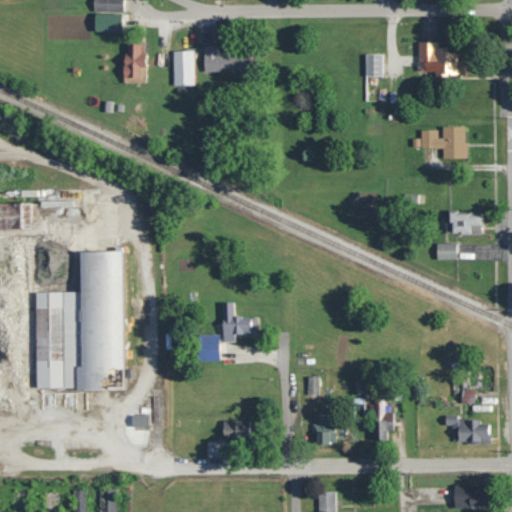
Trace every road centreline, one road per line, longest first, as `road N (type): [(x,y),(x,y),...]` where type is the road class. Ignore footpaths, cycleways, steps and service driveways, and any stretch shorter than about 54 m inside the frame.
road 1 (residential): [(511,462),(0,464)]
road 2 (residential): [(511,10),(118,16)]
road 3 (residential): [(140,464),(139,227)]
road 4 (residential): [(297,511),(284,343)]
road 5 (residential): [(511,166),(509,0)]
